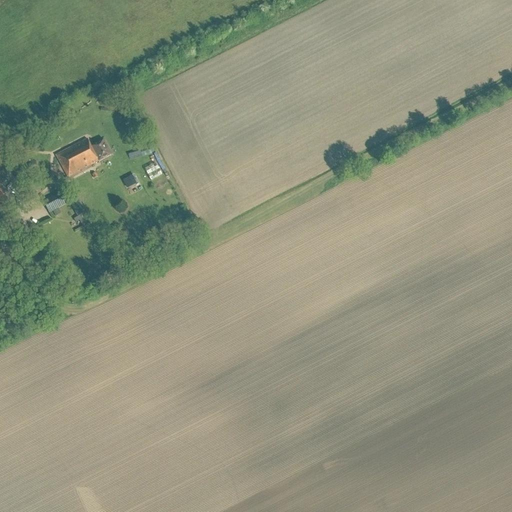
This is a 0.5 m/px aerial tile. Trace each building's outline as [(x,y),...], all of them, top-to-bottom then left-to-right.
[(92,146),(88,139),(56,156),(68,178),(99,162),(112,155),(104,140),(92,146)] [(139,183),(135,176),(124,182),(128,189),(139,183)] [(51,197),(57,208),(67,202),(61,191),(51,197)] [(69,200),(83,227),(93,223),(78,195),(69,200)] [(57,208),(51,197),(43,202),(49,213),(57,208)] [(53,213),(56,218),(62,215),(59,210),(53,213)]
